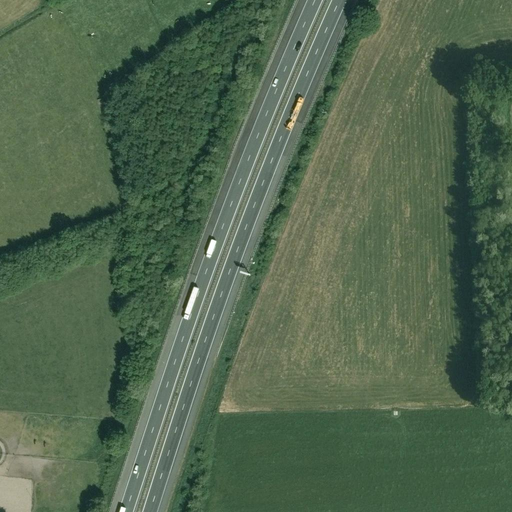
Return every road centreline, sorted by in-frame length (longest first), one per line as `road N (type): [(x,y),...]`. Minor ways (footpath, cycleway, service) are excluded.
road 1 (motorway): [(150,511),(227,277),(339,0)]
road 2 (motorway): [(315,0),(205,270),(127,511)]
